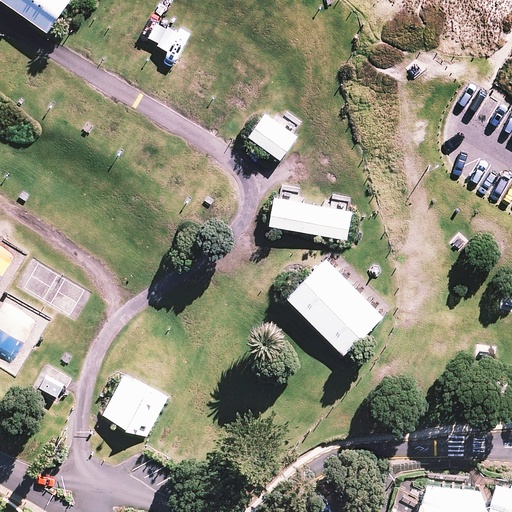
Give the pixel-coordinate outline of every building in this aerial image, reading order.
[(74,0),(2,0),(51,33),(74,0)] [(152,20),(117,0),(96,0),(72,43),(86,52),(89,47),(107,57),(102,66),(119,76),(152,20)] [(228,61),(178,32),(148,84),(163,93),(166,88),(183,98),(178,107),(196,117),(228,61)] [(14,56),(0,46),(0,117),(2,119),(4,113),(18,122),(13,130),(35,139),(37,132),(50,141),(45,148),(67,157),(69,151),(83,161),(113,112),(97,102),(86,120),(70,110),(80,94),(64,84),(54,101),(36,90),(48,75),(33,63),(21,81),(5,72),(14,56)] [(300,108),(250,80),(219,132),(234,141),(237,136),(254,146),(249,155),(267,165),(300,108)] [(125,140),(107,130),(83,172),(104,179),(108,173),(119,182),(116,189),(136,198),(139,192),(152,200),(146,209),(169,217),(170,213),(186,220),(180,227),(202,236),(229,188),(212,178),(214,172),(198,162),(187,180),(172,170),(181,154),(167,144),(157,161),(140,151),(150,134),(134,126),(125,140)] [(349,208),(308,172),(268,217),(279,227),(282,223),(296,235),(291,241),(307,255),(349,208)] [(387,318),(329,260),(289,300),(347,358),(387,318)] [(128,376),(108,415),(152,438),(172,399),(128,376)] [(511,511),(511,478),(499,478),(491,504),(479,485),(429,481),(419,511),(511,511)]
